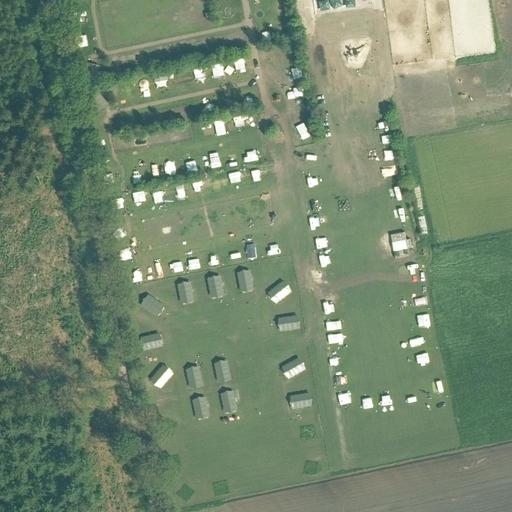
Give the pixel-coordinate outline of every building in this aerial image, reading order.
[(238,57),(238,40),(228,40),(228,57),(238,57)] [(191,64),(192,50),(182,49),(181,63),(191,64)] [(168,70),(169,54),(158,54),(157,70),(168,70)] [(135,74),(145,74),(146,59),(135,59),(135,74)] [(112,63),(110,78),(120,79),(123,64),(112,63)] [(237,70),(243,82),(248,79),(242,67),(237,70)] [(230,70),(237,85),(243,83),(235,68),(230,70)] [(94,87),(98,71),(93,70),(88,85),(94,87)] [(218,71),(207,76),(215,90),(225,84),(218,71)] [(191,95),(202,89),(195,75),(184,80),(191,95)] [(160,85),(169,100),(179,94),(170,79),(160,85)] [(137,88),(143,104),(154,100),(148,84),(137,88)] [(114,94),(121,108),(131,103),(124,90),(114,94)] [(316,91),(317,98),(325,96),(323,90),(316,91)] [(89,103),(102,116),(109,109),(96,96),(89,103)] [(406,240),(405,233),(391,235),(392,243),(405,240),(406,249),(394,251),(395,259),(409,256),(408,249),(412,248),(410,240),(406,240)]
